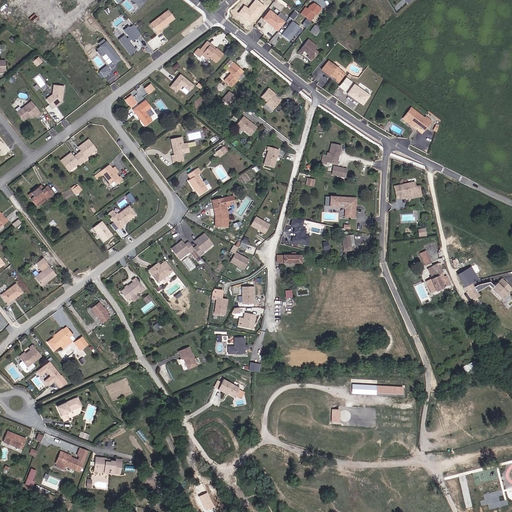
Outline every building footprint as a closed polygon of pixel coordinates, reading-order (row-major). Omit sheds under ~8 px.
[(252,24),(265,6),(257,0),(254,0),(248,8),(244,5),(238,13),(252,24)] [(306,16),(312,21),(321,9),(312,3),(308,9),(305,8),(302,13),(306,16)] [(161,28),(175,17),(169,9),(154,20),(157,24),(154,26),(159,33),(162,30),(161,28)] [(277,30),(279,28),(288,17),(282,11),(278,15),(271,9),(263,18),(270,24),(277,30)] [(290,17),(293,19),(298,13),(294,10),(290,17)] [(25,16),(22,14),(14,24),(17,27),(25,16)] [(300,23),(307,28),(312,21),(306,16),(300,23)] [(47,33),(27,18),(17,32),(38,47),(47,33)] [(325,23),(320,19),(315,25),(321,29),(323,31),(325,28),(323,26),(325,23)] [(301,26),(293,21),(282,35),(289,41),(301,26)] [(136,50),(129,41),(131,39),(132,41),(141,35),(133,25),(129,28),(128,26),(123,30),(129,37),(127,39),(124,35),(118,39),(130,55),(136,50)] [(311,30),(316,35),(321,29),(315,25),(311,30)] [(118,61),(103,40),(97,44),(99,47),(96,49),(97,51),(95,52),(98,56),(100,55),(101,57),(105,54),(111,63),(107,66),(109,69),(114,66),(113,65),(118,61)] [(323,51),(309,40),(299,52),(302,54),(305,50),(310,54),(308,56),(315,61),(323,51)] [(209,43),(217,52),(219,51),(215,45),(211,41),(209,43)] [(208,60),(210,58),(217,65),(226,56),(220,50),(219,51),(217,52),(209,43),(201,49),(200,48),(196,52),(200,56),(203,55),(208,60)] [(33,62),(37,66),(43,61),(39,56),(33,62)] [(332,62),(326,69),(324,72),(328,75),(333,79),(340,84),(342,82),(347,75),(332,62)] [(229,70),(233,72),(226,80),(234,87),(241,79),(239,77),(244,71),(235,63),(229,70)] [(109,72),(105,67),(98,72),(102,77),(109,72)] [(192,85),(178,75),(169,87),(175,92),(180,85),(188,91),(192,85)] [(371,95),(346,78),(340,87),(349,93),(347,95),(364,106),(371,95)] [(55,84),(53,94),(47,99),(54,107),(63,100),(65,85),(55,84)] [(155,89),(152,84),(145,88),(149,93),(155,89)] [(275,94),(269,89),(262,97),(269,102),(267,104),(275,110),(281,102),(274,96),(275,94)] [(230,105),(237,97),(231,91),(224,99),(230,105)] [(132,94),(125,99),(131,108),(138,102),(132,94)] [(42,113),(32,101),(18,112),(25,120),(32,115),(34,117),(37,114),(39,116),(42,113)] [(152,109),(146,101),(135,110),(146,125),(153,120),(148,113),(152,109)] [(412,109),(406,116),(404,118),(414,126),(415,124),(419,127),(420,126),(425,130),(431,121),(425,116),(423,119),(412,109)] [(427,114),(439,123),(440,120),(429,111),(427,114)] [(258,126),(244,115),(236,125),(250,136),(258,126)] [(186,153),(182,137),(172,140),(175,155),(173,156),(174,160),(185,158),(184,153),(186,153)] [(75,158),(72,154),(61,162),(69,172),(79,164),(80,166),(88,159),(87,158),(97,150),(89,140),(79,148),(82,153),(75,158)] [(328,162),(337,164),(338,164),(340,155),(342,145),(332,143),(331,150),(329,149),(328,155),(325,154),(323,163),(328,164),(328,162)] [(229,151),(226,146),(219,150),(223,155),(229,151)] [(274,169),(280,150),(269,146),(263,165),(274,169)] [(331,174),(346,178),(348,168),(334,164),(331,174)] [(100,172),(111,184),(113,187),(116,184),(117,184),(123,179),(120,175),(119,177),(109,165),(100,172)] [(195,191),(197,189),(201,195),(208,190),(198,176),(200,175),(197,170),(189,175),(192,180),(189,182),(195,191)] [(314,186),(315,179),(307,177),(306,184),(314,186)] [(396,197),(405,196),(417,193),(418,197),(423,196),(420,186),(417,187),(415,182),(394,186),(396,197)] [(29,195),(36,204),(47,195),(49,198),(55,193),(50,187),(47,190),(43,185),(29,195)] [(81,190),(77,185),(72,189),(76,194),(81,190)] [(130,192),(126,195),(132,203),(136,200),(130,192)] [(39,207),(49,198),(47,195),(36,204),(39,207)] [(231,197),(214,201),(216,209),(218,209),(219,216),(219,222),(217,222),(217,226),(229,227),(230,215),(228,206),(232,204),(231,197)] [(354,204),(355,199),(336,197),(335,207),(343,208),(344,210),(344,216),(349,216),(348,217),(354,218),(354,207),(353,207),(353,204),(354,204)] [(118,215),(117,214),(113,217),(112,218),(120,229),(124,226),(123,223),(136,213),(130,205),(118,215)] [(6,220),(0,214),(0,229),(9,222),(6,219),(6,220)] [(271,224),(256,216),(251,226),(265,234),(271,224)] [(15,227),(22,222),(19,218),(12,224),(15,227)] [(308,246),(310,237),(304,236),(306,230),(302,229),(303,221),(294,219),(294,222),(292,222),(291,227),(296,228),(294,233),(297,234),(296,239),(293,238),(292,243),(308,246)] [(113,235),(102,221),(92,228),(103,243),(113,235)] [(418,228),(419,236),(427,235),(426,227),(418,228)] [(195,246),(191,242),(190,240),(186,243),(183,240),(174,248),(181,259),(191,251),(193,252),(197,249),(201,255),(205,252),(204,250),(214,242),(206,233),(196,241),(198,244),(195,246)] [(432,262),(426,250),(419,253),(425,266),(432,262)] [(293,253),(278,254),(278,261),(305,260),(305,257),(303,257),(303,253),(297,253),(297,251),(293,251),(293,253)] [(231,262),(245,269),(249,261),(236,253),(231,262)] [(153,264),(156,268),(165,260),(163,258),(158,262),(157,260),(153,264)] [(171,268),(165,260),(156,268),(153,264),(147,268),(156,280),(171,268)] [(41,268),(43,270),(36,276),(43,285),(57,273),(48,262),(41,268)] [(436,270),(430,273),(432,277),(425,280),(431,292),(451,283),(447,275),(445,276),(442,270),(443,269),(440,262),(434,265),(436,270)] [(481,295),(479,292),(482,290),(490,285),(493,288),(503,299),(511,290),(511,287),(502,278),(494,286),(491,282),(478,285),(475,287),(473,282),(474,281),(473,279),(475,278),(469,268),(457,275),(466,289),(473,300),(481,295)] [(134,299),(138,296),(135,292),(140,288),(141,289),(144,287),(134,276),(131,278),(132,280),(120,289),(126,298),(131,295),(134,299)] [(251,281),(230,286),(237,312),(244,311),(252,308),(249,300),(256,298),(251,281)] [(25,291),(18,283),(3,295),(10,303),(25,291)] [(212,299),(216,300),(214,314),(226,316),(228,299),(222,298),(224,290),(214,289),(212,292),(212,299)] [(285,290),(286,298),(293,297),(292,289),(285,290)] [(147,303),(153,299),(148,294),(143,298),(147,303)] [(256,298),(249,300),(252,308),(259,306),(256,298)] [(112,315),(100,301),(92,307),(104,321),(112,315)] [(259,314),(244,311),(240,327),(254,329),(259,314)] [(58,333),(59,334),(51,341),(57,349),(62,345),(71,338),(70,336),(73,333),(69,327),(65,330),(64,328),(58,333)] [(83,336),(76,342),(79,345),(80,343),(84,347),(89,343),(83,336)] [(246,337),(233,338),(233,354),(245,355),(246,337)] [(65,348),(73,341),(71,338),(62,345),(65,348)] [(31,346),(33,349),(23,357),(30,366),(44,355),(35,344),(31,346)] [(194,362),(187,344),(176,348),(179,356),(181,355),(184,363),(188,364),(194,362)] [(462,366),(466,372),(478,365),(475,359),(462,366)] [(50,362),(37,371),(41,377),(47,373),(50,376),(44,380),(49,386),(55,382),(60,388),(66,383),(62,377),(50,362)] [(250,362),(249,370),(260,371),(260,362),(250,362)] [(235,396),(240,387),(224,378),(218,388),(226,393),(227,392),(235,396)] [(376,385),(352,384),(352,394),(376,395),(376,385)] [(83,396),(77,399),(81,407),(87,404),(83,396)] [(77,399),(62,407),(70,421),(74,419),(71,412),(81,407),(77,399)] [(27,438),(7,431),(4,441),(23,448),(27,438)] [(79,459),(71,457),(71,454),(63,451),(59,462),(57,467),(65,469),(66,466),(75,469),(79,459)] [(121,470),(121,458),(95,458),(95,471),(115,471),(115,470),(121,470)] [(25,484),(32,486),(38,470),(31,468),(25,484)] [(214,506),(207,492),(199,497),(206,510),(214,506)]
